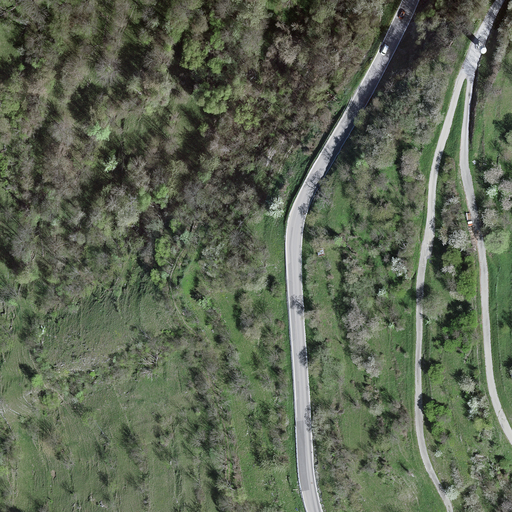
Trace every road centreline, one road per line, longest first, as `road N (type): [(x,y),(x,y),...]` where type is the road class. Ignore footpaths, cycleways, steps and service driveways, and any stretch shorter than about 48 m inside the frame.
road 1 (tertiary): [(314,511),(302,416),(296,223),(410,0)]
road 2 (track): [(477,51),(438,150),(418,309),(418,426),(449,511)]
road 3 (track): [(511,441),(493,392),(481,244),(463,147),(477,51),(501,0)]
